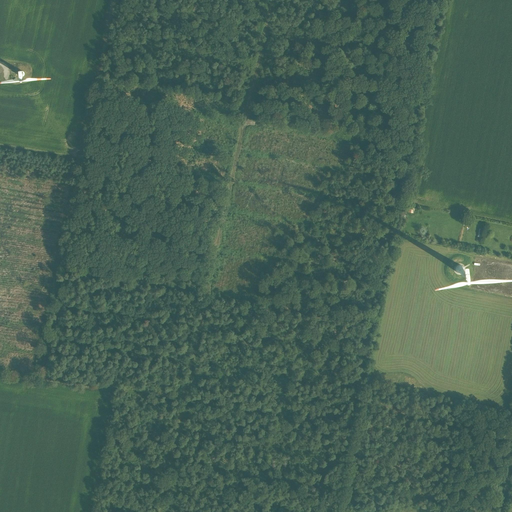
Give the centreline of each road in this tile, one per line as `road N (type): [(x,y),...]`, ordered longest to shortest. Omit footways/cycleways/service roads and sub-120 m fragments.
road 1 (track): [(159,511),(272,0)]
road 2 (track): [(395,146),(99,99)]
